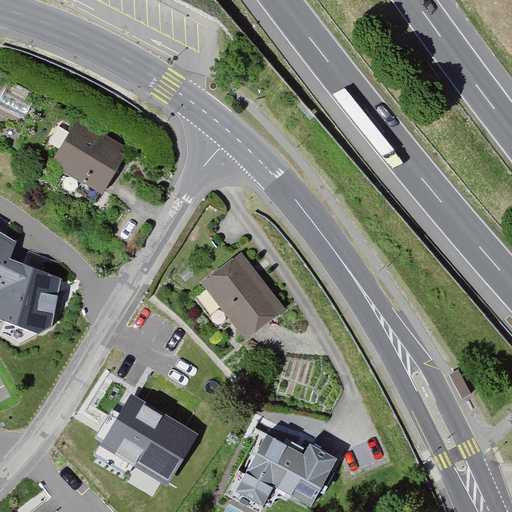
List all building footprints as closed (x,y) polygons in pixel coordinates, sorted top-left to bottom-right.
[(123,153),(79,128),(57,165),(101,191),(123,153)] [(14,241),(0,233),(0,286),(9,260),(14,241)] [(0,286),(0,320),(39,334),(51,329),(67,279),(9,260),(0,286)] [(279,311),(241,261),(211,284),(249,334),(279,311)] [(197,434),(132,395),(102,444),(166,484),(197,434)] [(311,458),(270,437),(248,477),(310,510),(337,459),(317,448),(311,458)]
